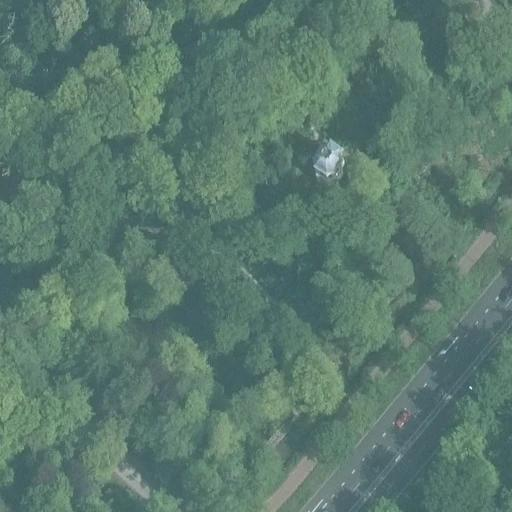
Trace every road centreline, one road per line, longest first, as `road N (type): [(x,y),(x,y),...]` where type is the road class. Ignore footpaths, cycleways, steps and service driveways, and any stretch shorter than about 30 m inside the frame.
road 1 (primary): [(511,299),(336,511)]
road 2 (residential): [(171,511),(0,363)]
road 3 (primary): [(369,511),(511,340)]
